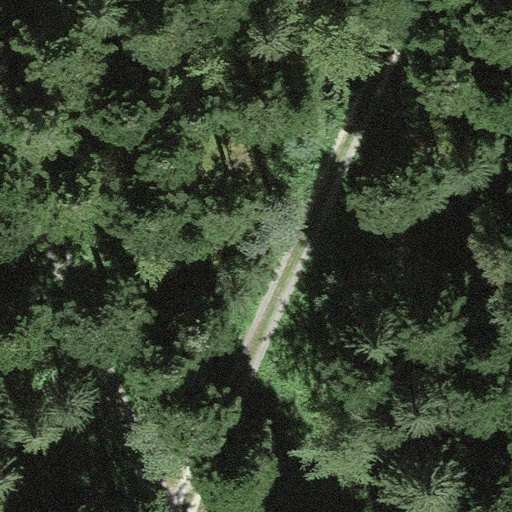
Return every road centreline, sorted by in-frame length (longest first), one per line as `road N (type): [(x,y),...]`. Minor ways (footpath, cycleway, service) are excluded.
road 1 (track): [(163,511),(410,0)]
road 2 (track): [(51,0),(213,420),(268,511)]
